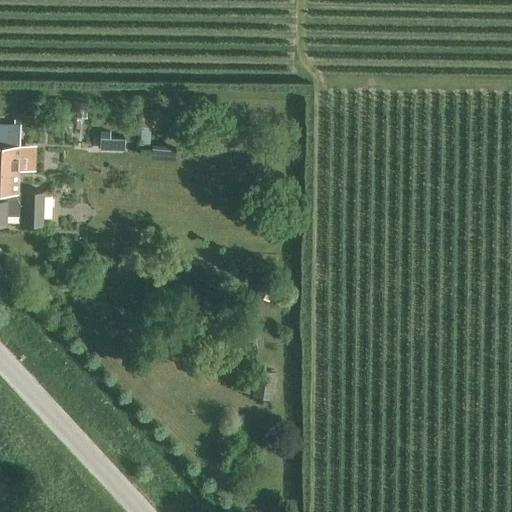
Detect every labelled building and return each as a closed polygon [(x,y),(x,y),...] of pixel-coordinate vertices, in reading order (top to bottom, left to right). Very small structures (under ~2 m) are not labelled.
[(0,193),(18,195),(18,189),(20,123),(0,122),(0,193)] [(110,149),(110,135),(110,131),(100,131),(100,130),(89,130),(88,149),(100,150),(100,149),(110,149)] [(178,148),(178,135),(157,134),(156,147),(178,148)] [(6,214),(24,215),(24,223),(42,223),(43,189),(25,189),(25,190),(18,189),(18,195),(0,193),(0,223),(6,224),(6,214)] [(218,237),(241,236),(241,228),(217,229),(218,237)] [(263,279),(257,292),(268,298),(274,285),(263,279)] [(272,399),(276,373),(257,370),(252,396),(272,399)]
